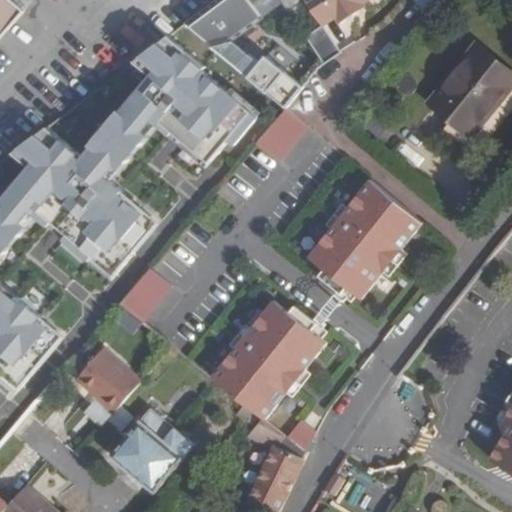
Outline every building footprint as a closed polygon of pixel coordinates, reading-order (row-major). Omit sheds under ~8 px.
[(0,0),(0,40),(25,11),(11,0),(0,0)] [(228,0),(190,29),(218,52),(265,18),(264,17),(254,4),(259,0),(228,0)] [(264,17),(283,2),(281,0),(259,0),(254,4),(264,17)] [(306,0),(281,0),(283,2),(290,12),(306,0)] [(306,0),(324,28),(337,20),(324,0),(306,0)] [(324,0),(337,20),(341,26),(359,15),(356,11),(365,6),(373,0),(324,0)] [(356,11),(359,15),(366,9),(365,6),(356,11)] [(0,374),(2,372),(23,390),(42,369),(37,365),(61,338),(44,322),(47,318),(24,298),(20,301),(4,286),(7,283),(0,276),(0,258),(5,262),(35,229),(30,224),(39,214),(56,229),(60,224),(75,238),(71,243),(96,265),(99,262),(120,281),(141,258),(137,254),(161,228),(120,192),(123,188),(107,173),(116,164),(121,168),(136,151),(164,175),(190,145),(211,163),(230,142),(236,147),(261,119),(207,70),(210,67),(174,35),(0,164),(0,374)] [(511,86),(511,72),(479,45),(431,104),(451,121),(458,113),(478,129),(511,86)] [(240,69),(256,83),(267,68),(249,56),(240,69)] [(256,83),(286,108),(299,92),(267,68),(256,83)] [(287,108),(257,144),(281,163),(310,128),(287,108)] [(478,129),(458,113),(451,121),(471,137),(478,129)] [(425,224),(372,180),(310,258),(364,300),(425,224)] [(174,287),(150,268),(121,305),(145,324),(174,287)] [(330,343),(276,300),(213,378),(255,411),(267,421),(330,343)] [(143,382),(106,349),(78,380),(116,413),(143,382)] [(511,408),(506,420),(511,424),(491,460),(511,472),(511,408)] [(195,445),(152,411),(113,457),(157,492),(195,445)] [(317,432),(303,421),(289,438),(309,454),(317,432)] [(286,436),(270,423),(257,439),(275,448),(280,451),(286,436)] [(289,438),(286,436),(280,451),(275,448),(251,500),(276,511),(280,511),(305,461),(309,454),(289,438)] [(345,481),(335,474),(325,490),(335,497),(345,481)] [(58,511),(27,485),(13,502),(4,511),(58,511)] [(0,511),(4,511),(13,502),(0,491),(0,511)]
